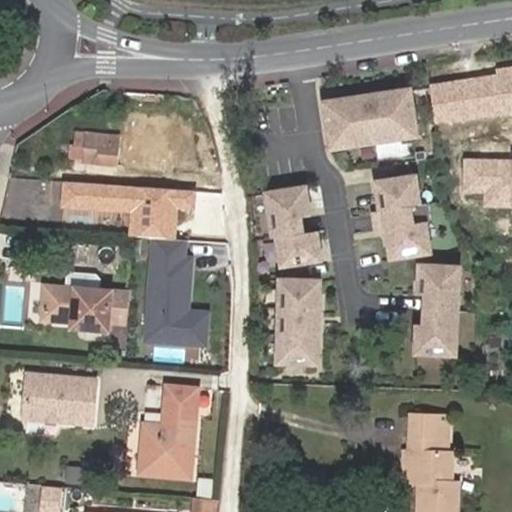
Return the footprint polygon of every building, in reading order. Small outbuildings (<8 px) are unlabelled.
[(511,70),(428,85),(436,128),(511,114),(511,70)] [(419,128),(412,85),(325,97),(331,141),(419,128)] [(87,159),(89,134),(78,132),(77,145),(73,145),(72,158),(87,159)] [(122,136),(89,134),(87,159),(87,163),(120,165),(122,136)] [(511,160),(463,160),(462,195),(484,196),(484,213),(511,213),(511,160)] [(430,216),(427,199),(421,200),(417,171),(378,177),(389,252),(428,247),(423,217),(430,216)] [(196,193),(62,183),(60,209),(130,215),(128,237),(150,239),(177,241),(179,208),(195,209),(196,193)] [(301,232),(299,213),(308,212),(305,185),(266,189),(271,235),(280,234),(283,261),(322,256),(319,230),(301,232)] [(22,254),(23,238),(7,237),(7,253),(22,254)] [(177,241),(150,239),(143,341),(209,346),(212,311),(190,309),(195,242),(177,241)] [(230,257),(231,242),(212,240),(211,256),(230,257)] [(456,349),(459,289),(461,262),(459,264),(460,262),(422,260),(420,286),(425,286),(423,320),(419,320),(417,347),(456,349)] [(73,275),(72,289),(104,292),(105,277),(73,275)] [(318,359),(320,277),(281,276),(279,358),(318,359)] [(42,287),(40,320),(68,323),(81,324),(106,326),(106,323),(123,325),(125,294),(104,292),(72,289),(42,287)] [(96,382),(28,373),(22,414),(91,423),(96,382)] [(168,386),(166,401),(198,403),(199,389),(168,386)] [(198,403),(166,401),(163,425),(144,424),(139,474),(190,479),(198,403)] [(403,434),(403,450),(412,450),(411,482),(417,482),(427,482),(426,494),(417,494),(416,511),(457,511),(458,484),(451,484),(452,453),(438,453),(438,435),(436,435),(437,413),(404,412),(403,434)] [(412,450),(403,450),(401,482),(411,482),(412,450)] [(87,484),(87,470),(70,468),(69,483),(87,484)] [(417,482),(417,494),(426,494),(427,482),(417,482)] [(216,511),(218,500),(200,499),(198,511),(216,511)]
